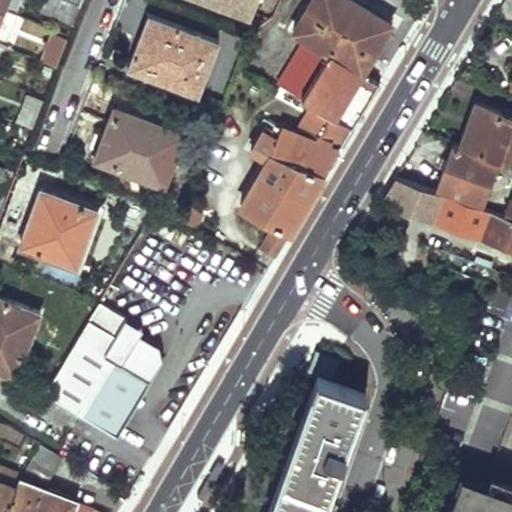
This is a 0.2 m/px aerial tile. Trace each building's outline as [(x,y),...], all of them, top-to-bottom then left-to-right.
[(81,0),(80,0),(44,0),(43,2),(62,10),(59,17),(72,23),(81,0)] [(224,0),(253,11),(257,0),(224,0)] [(391,16),(363,0),(310,0),(294,28),(328,48),(325,55),(301,42),(280,80),(314,101),(300,125),(271,114),(254,142),(271,152),(243,199),(276,220),(261,243),(275,252),(306,200),(325,168),(343,138),(362,107),(380,77),(361,65),(391,16)] [(43,2),(39,10),(59,17),(62,10),(43,2)] [(219,36),(150,11),(130,62),(198,91),(219,36)] [(51,32),(43,59),(56,62),(64,36),(51,32)] [(42,100),(26,94),(17,116),(33,122),(42,100)] [(496,157),(502,159),(507,147),(511,148),(511,115),(476,103),(460,144),(496,157)] [(183,127),(118,104),(98,154),(147,171),(145,177),(161,183),(163,177),(183,127)] [(440,184),(483,200),(496,157),(460,144),(454,142),(440,184)] [(16,166),(1,160),(0,161),(0,181),(8,184),(16,166)] [(384,200),(511,247),(511,217),(507,215),(397,174),(384,200)] [(0,229),(0,234),(16,240),(34,194),(16,187),(0,229)] [(94,207),(38,189),(18,244),(72,263),(94,207)] [(40,305),(0,291),(0,365),(14,371),(40,305)] [(46,388),(118,430),(165,354),(161,341),(141,329),(144,324),(100,299),(65,353),(46,388)] [(325,511),(370,389),(318,370),(267,511),(325,511)] [(61,456),(40,444),(26,466),(46,478),(61,456)] [(444,511),(511,511),(511,487),(460,469),(444,511)] [(67,511),(74,495),(18,473),(15,483),(4,511),(67,511)] [(0,511),(4,511),(15,483),(0,477),(0,511)]
